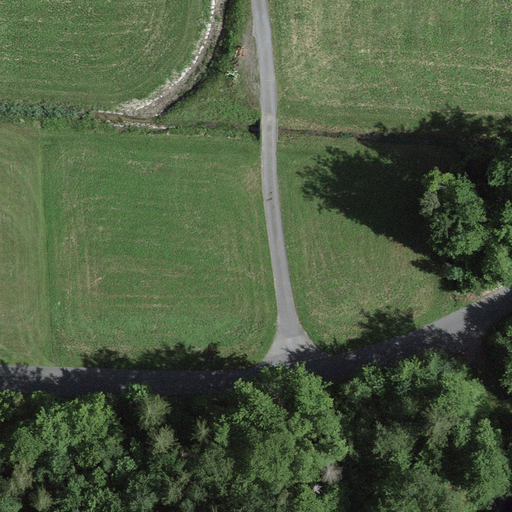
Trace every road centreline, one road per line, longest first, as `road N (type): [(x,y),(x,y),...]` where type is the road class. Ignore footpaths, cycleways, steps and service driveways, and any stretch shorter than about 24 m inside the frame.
road 1 (unclassified): [(511,296),(433,341),(362,370),(295,385),(0,377)]
road 2 (track): [(295,385),(256,0)]
